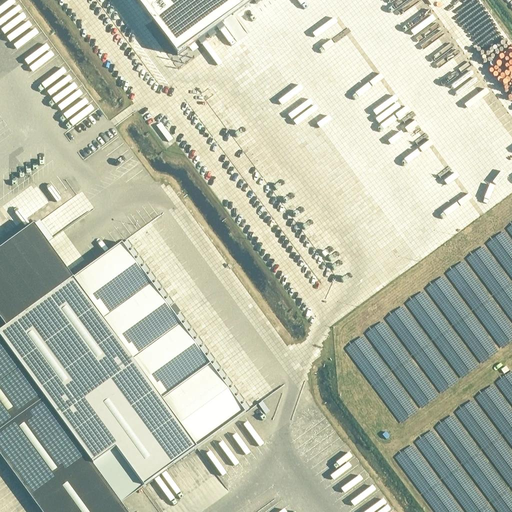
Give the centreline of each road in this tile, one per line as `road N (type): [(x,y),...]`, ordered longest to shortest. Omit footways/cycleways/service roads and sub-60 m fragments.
road 1 (unknown): [(289,380),(330,314),(456,223),(476,192),(474,167),(455,132),(356,0)]
road 2 (unknown): [(0,71),(76,168),(163,200),(180,215),(277,348),(289,380)]
road 3 (unknown): [(241,83),(249,107),(339,226)]
road 4 (unknown): [(241,83),(165,63),(120,0)]
road 5 (unknown): [(289,380),(286,443),(333,511)]
